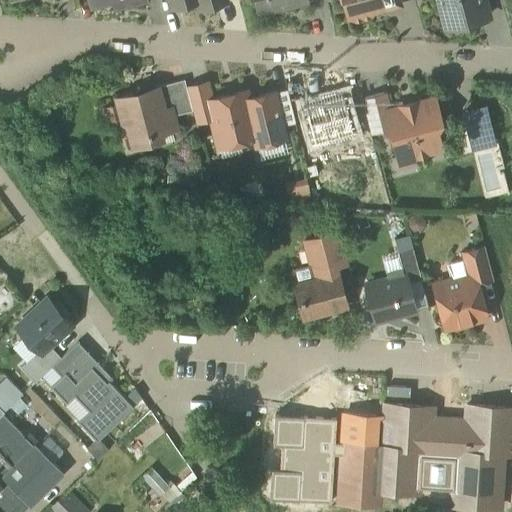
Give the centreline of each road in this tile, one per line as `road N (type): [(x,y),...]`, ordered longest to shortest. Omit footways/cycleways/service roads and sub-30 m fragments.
road 1 (residential): [(56,34),(511,65)]
road 2 (residential): [(310,356),(511,366)]
road 3 (residential): [(122,346),(310,356)]
road 4 (residential): [(154,392),(259,398),(310,356)]
